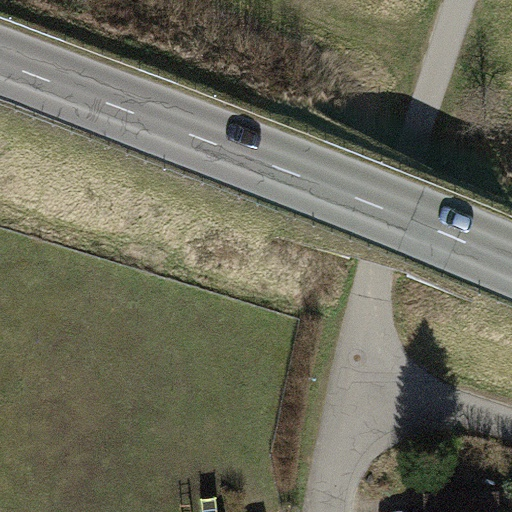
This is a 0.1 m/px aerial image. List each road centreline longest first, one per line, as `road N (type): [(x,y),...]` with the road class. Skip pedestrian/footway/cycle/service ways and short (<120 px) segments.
road 1 (tertiary): [(511,261),(0,59)]
road 2 (residential): [(355,376),(511,421)]
road 3 (residential): [(355,376),(327,511)]
